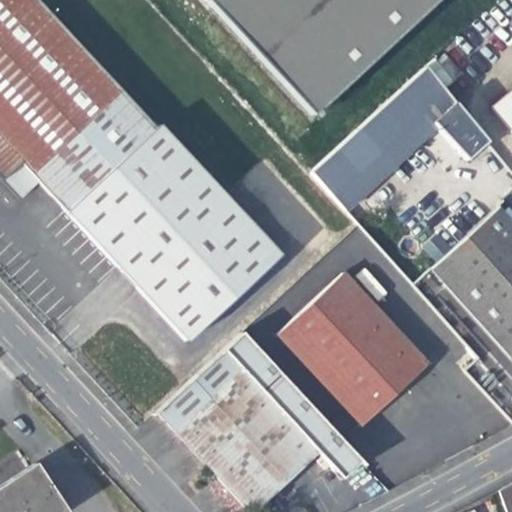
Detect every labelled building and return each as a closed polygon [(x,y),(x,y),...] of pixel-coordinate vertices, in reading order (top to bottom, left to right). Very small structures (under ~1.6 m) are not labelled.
[(74,48),(57,30),(28,0),(0,0),(0,182),(17,201),(35,185),(61,213),(151,130),(74,48)] [(206,0),(314,116),(438,0),(206,0)] [(70,17),(57,30),(74,48),(88,35),(70,17)] [(343,210),(435,126),(465,158),(486,139),(425,64),(308,172),(343,210)] [(511,131),(511,89),(491,107),(511,131)] [(151,130),(61,213),(181,344),(274,259),(154,128),(151,130)] [(511,356),(511,218),(498,203),(429,266),(511,356)] [(346,265),(341,270),(424,362),(435,352),(411,326),(406,330),(346,265)] [(425,363),(424,362),(341,270),(271,333),(356,427),(425,363)] [(362,465),(237,334),(154,411),(245,511),(248,511),(310,455),(335,482),(350,476),(362,465)] [(462,371),(474,359),(467,352),(454,363),(462,371)] [(475,358),(474,359),(462,371),(476,386),(489,374),(475,358)] [(0,511),(62,511),(32,465),(0,485),(0,511)] [(511,511),(511,482),(498,491),(505,511),(511,511)]
